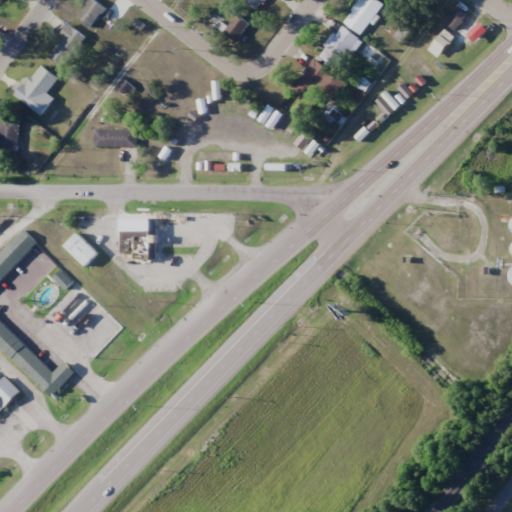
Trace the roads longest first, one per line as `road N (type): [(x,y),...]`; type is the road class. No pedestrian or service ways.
road 1 (trunk): [(511,46),(325,212),(15,511)]
road 2 (trunk): [(81,511),(511,70)]
road 3 (residential): [(0,189),(281,193),(325,212),(345,239)]
road 4 (residential): [(138,0),(244,80)]
